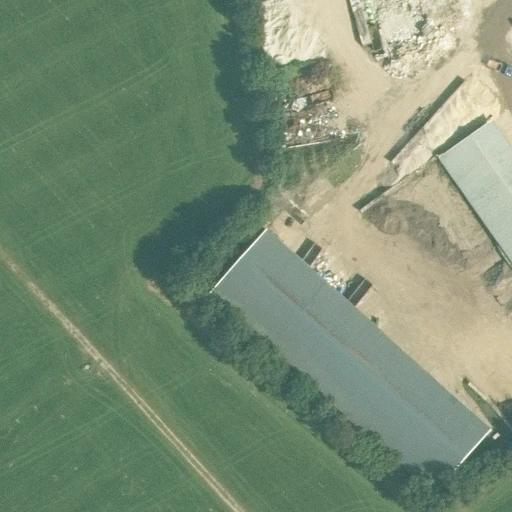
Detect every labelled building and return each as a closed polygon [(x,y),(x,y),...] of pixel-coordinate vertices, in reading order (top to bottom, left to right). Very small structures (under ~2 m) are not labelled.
[(511,121),(502,105),(446,139),(511,247),(511,121)] [(311,213),(319,220),(333,205),(325,197),(311,213)] [(413,275),(426,262),(412,247),(398,259),(413,275)] [(489,413),(439,367),(423,385),(435,397),(426,407),(437,417),(421,435),(447,459),(489,413)] [(418,417),(414,393),(421,392),(418,377),(409,379),(411,389),(397,392),(402,420),(418,417)]
